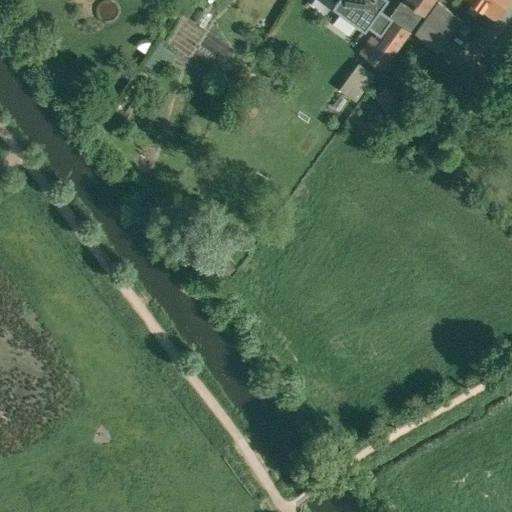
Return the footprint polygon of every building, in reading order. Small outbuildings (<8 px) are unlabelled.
[(337,0),(334,5),(365,28),(367,25),(379,9),(385,0),(337,0)] [(403,0),(391,17),(391,18),(410,32),(425,12),(408,0),(403,0)] [(408,0),(425,12),(433,0),(408,0)] [(507,0),(469,0),(467,5),(474,10),(479,4),(496,16),(507,0)] [(480,33),(440,2),(424,21),(465,53),(480,33)] [(391,17),(379,9),(367,25),(379,34),(391,18),(391,17)] [(379,34),(365,53),(385,67),(410,32),(391,18),(379,34)] [(351,61),(332,89),(351,101),(369,74),(351,61)]
